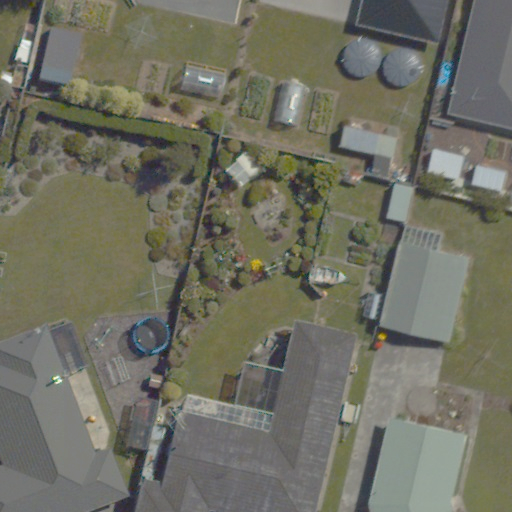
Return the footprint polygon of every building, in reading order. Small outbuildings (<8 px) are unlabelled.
[(511,0),(476,0),(450,113),(511,127),(511,0)] [(412,99),(355,89),(345,148),(402,157),(412,99)] [(475,255),(408,241),(389,330),(456,344),(475,255)] [(0,476),(0,511),(109,511),(127,506),(104,446),(120,440),(74,319),(0,346),(0,476),(0,477),(0,476)] [(313,511),(351,337),(288,324),(263,442),(177,423),(161,494),(141,490),(136,511),(313,511)] [(477,434),(397,417),(373,511),(461,511),(460,508),(477,434)]
